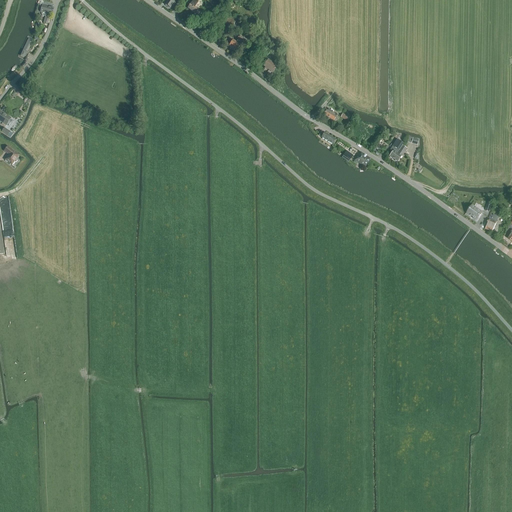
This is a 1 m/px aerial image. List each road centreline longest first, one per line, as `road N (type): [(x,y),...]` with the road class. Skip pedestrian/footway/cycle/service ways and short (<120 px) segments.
road 1 (unclassified): [(511,330),(445,264),(299,179),(82,0)]
road 2 (tertiary): [(510,255),(146,0)]
